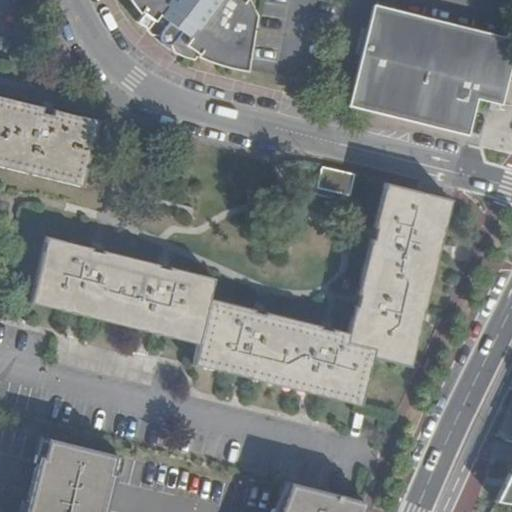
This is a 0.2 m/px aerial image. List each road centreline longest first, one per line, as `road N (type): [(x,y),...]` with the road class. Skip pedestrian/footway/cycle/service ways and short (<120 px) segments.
road 1 (residential): [(73,0),(107,54),(176,104),(511,186)]
road 2 (primary): [(511,313),(415,511)]
